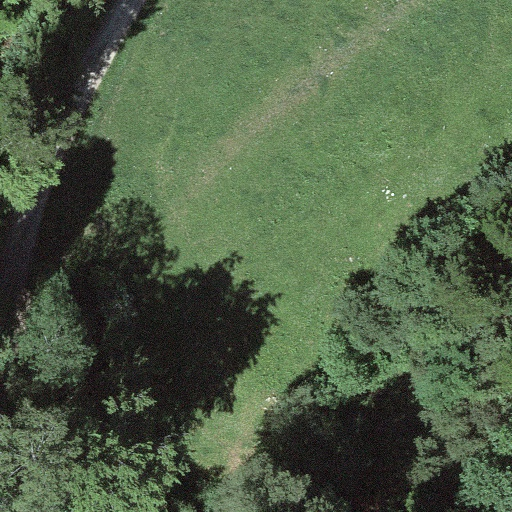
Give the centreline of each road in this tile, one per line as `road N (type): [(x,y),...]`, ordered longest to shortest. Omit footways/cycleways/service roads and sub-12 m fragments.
road 1 (track): [(15,326),(149,0)]
road 2 (track): [(16,511),(15,326)]
